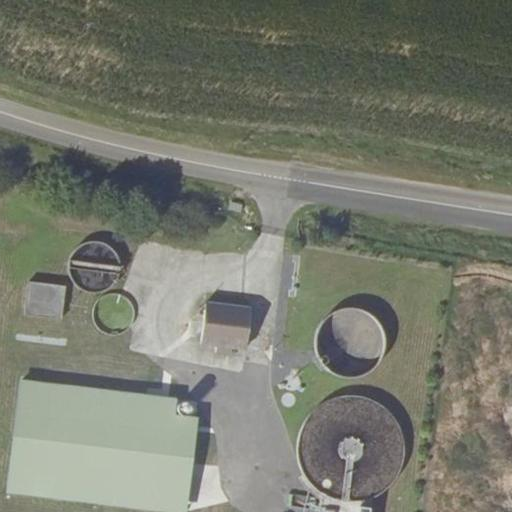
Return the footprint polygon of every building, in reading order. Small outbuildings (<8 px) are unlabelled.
[(120,271),(120,261),(116,252),(109,245),(100,241),(90,241),(81,245),(74,252),(70,261),(70,271),(74,280),(81,287),(90,291),(100,291),(109,287),(116,280),(120,271)] [(29,283),(25,315),(61,319),(65,288),(29,283)] [(135,313),(133,305),(128,298),(120,294),(111,294),(103,297),(97,303),(94,312),(95,320),(99,328),(106,333),(114,335),(122,334),(130,329),(134,322),(135,313)] [(206,303),(201,345),(246,350),(251,308),(206,303)] [(362,309),(351,307),(340,309),(329,315),(322,323),(317,334),(316,345),(319,356),(325,366),(334,373),(345,377),(357,377),(368,373),(377,366),(383,356),(386,345),(385,334),(380,323),(372,315),(362,309)] [(20,380),(6,493),(157,511),(186,511),(198,418),(175,415),(177,399),(20,380)] [(369,511),(371,499),(387,488),(399,471),(403,452),(402,437),(398,428),(387,412),(370,401),(350,398),(331,402),(318,409),(307,420),(301,434),(299,443),(299,458),(303,473),(312,485),(323,495),(321,511),(369,511)] [(184,416),(189,414),(191,410),(190,405),(185,402),(180,404),(177,409),(179,414),(184,416)]
